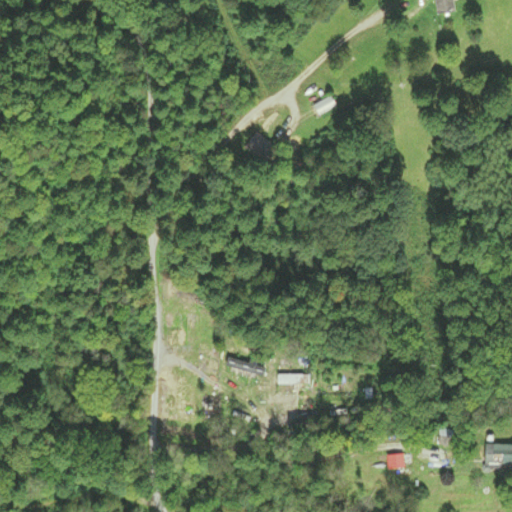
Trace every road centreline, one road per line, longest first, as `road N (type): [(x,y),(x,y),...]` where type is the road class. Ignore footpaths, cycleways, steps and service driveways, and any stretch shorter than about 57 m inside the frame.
road 1 (residential): [(160,509),(152,128),(122,0)]
road 2 (residential): [(162,511),(112,486),(54,473),(0,476)]
